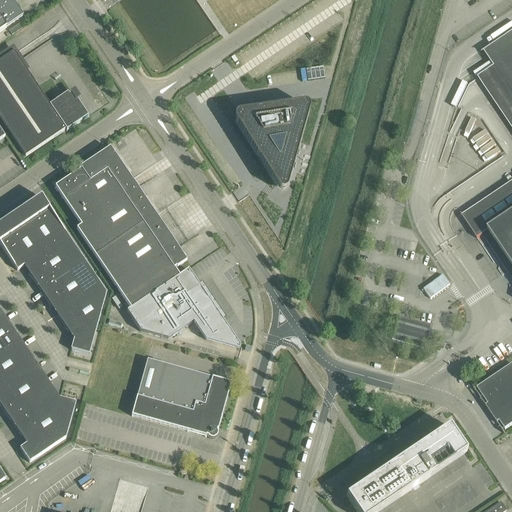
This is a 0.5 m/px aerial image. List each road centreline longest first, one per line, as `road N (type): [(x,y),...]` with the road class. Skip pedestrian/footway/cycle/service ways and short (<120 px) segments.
road 1 (unclassified): [(277,296),(145,101)]
road 2 (unclassified): [(511,481),(460,403),(336,368)]
road 3 (unclassified): [(145,101),(295,0)]
road 4 (unclassified): [(0,202),(145,101)]
road 5 (unclassified): [(269,352),(224,511)]
road 6 (unclassified): [(296,511),(336,368)]
road 7 (unclassified): [(145,101),(76,0)]
